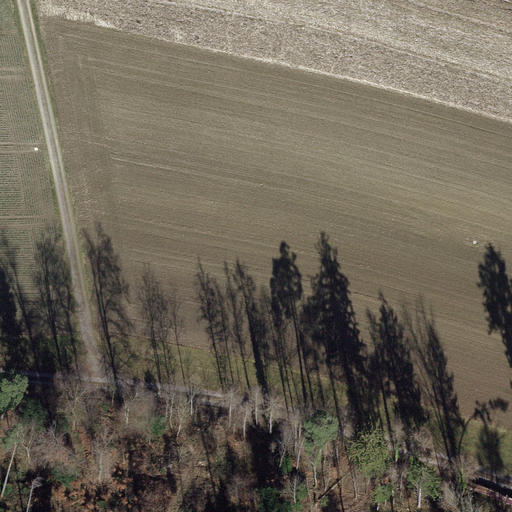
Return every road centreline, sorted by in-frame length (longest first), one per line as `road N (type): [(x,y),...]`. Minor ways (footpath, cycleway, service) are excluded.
road 1 (track): [(511,486),(275,408),(0,376)]
road 2 (track): [(93,384),(21,0)]
